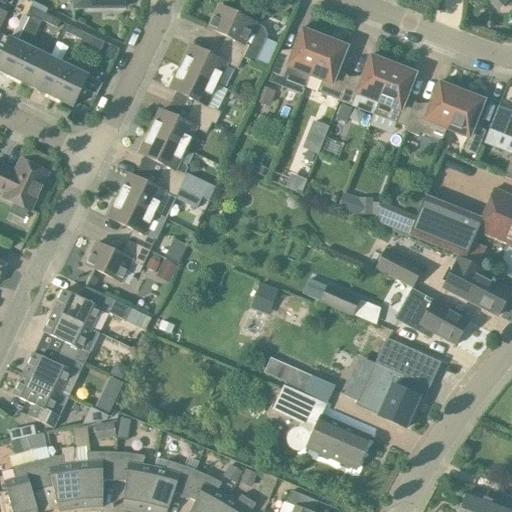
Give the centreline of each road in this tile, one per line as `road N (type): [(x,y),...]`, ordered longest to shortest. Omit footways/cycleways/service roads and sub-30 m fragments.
road 1 (residential): [(0,354),(95,156)]
road 2 (unclassified): [(401,511),(455,411),(511,353)]
road 3 (residential): [(511,59),(347,0)]
road 4 (residential): [(95,156),(160,18),(160,0)]
